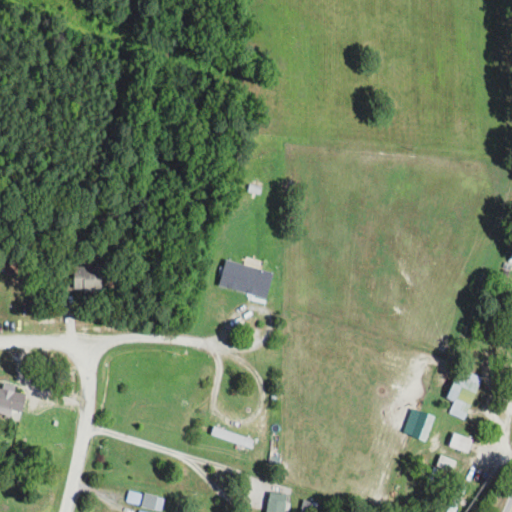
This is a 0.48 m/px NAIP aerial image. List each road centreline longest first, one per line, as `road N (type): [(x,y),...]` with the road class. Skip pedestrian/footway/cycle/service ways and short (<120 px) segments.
road 1 (residential): [(0,341),(167,336),(220,347)]
road 2 (residential): [(63,511),(84,434),(81,340)]
